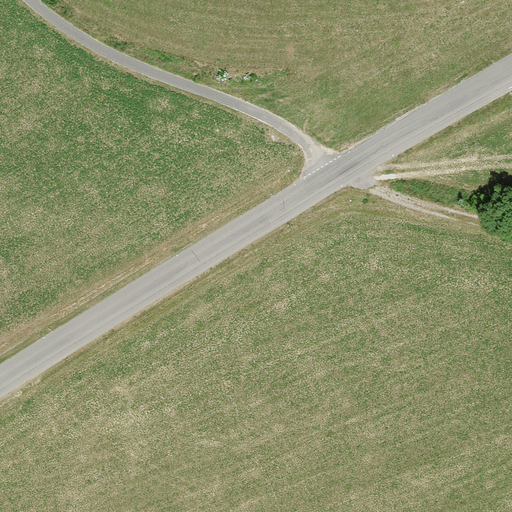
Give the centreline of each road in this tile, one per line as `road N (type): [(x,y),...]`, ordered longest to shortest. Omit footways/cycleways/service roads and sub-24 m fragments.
road 1 (tertiary): [(0,376),(333,168),(511,67)]
road 2 (track): [(29,0),(103,51),(255,111),(333,168)]
road 3 (track): [(511,226),(392,198),(333,168)]
